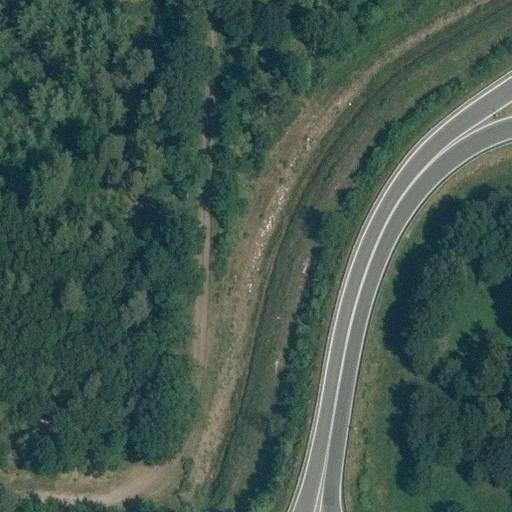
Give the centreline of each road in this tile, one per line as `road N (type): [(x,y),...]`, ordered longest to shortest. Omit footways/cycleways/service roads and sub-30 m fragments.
road 1 (track): [(188,0),(162,424),(135,472),(99,494),(0,488)]
road 2 (motorway): [(511,91),(442,140),(380,222),(351,304),(303,511)]
road 3 (motorway): [(337,511),(357,363),(389,254),(442,174),(511,131)]
